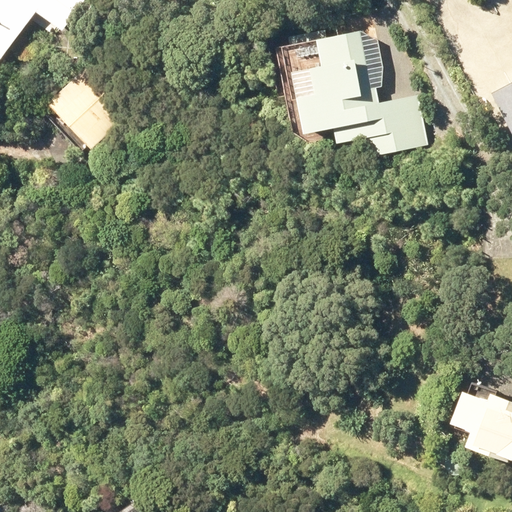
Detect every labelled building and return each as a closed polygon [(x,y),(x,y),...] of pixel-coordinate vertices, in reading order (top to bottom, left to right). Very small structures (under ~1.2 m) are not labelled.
[(0,0),(0,53),(31,12),(57,32),(72,13),(79,19),(92,3),(87,0),(0,0)] [(315,70),(283,77),(295,139),(327,132),(330,146),(356,141),(359,158),(425,145),(416,97),(374,105),(371,89),(379,88),(380,67),(375,43),(360,33),(310,44),(315,70)] [(42,105),(46,109),(40,115),(76,154),(82,148),(86,152),(125,115),(82,68),(42,105)] [(511,83),(487,96),(511,142),(511,83)] [(454,398),(442,429),(462,436),(456,451),(488,463),(489,459),(511,467),(511,416),(505,413),(507,409),(482,400),(479,407),(454,398)] [(145,511),(135,500),(120,511),(145,511)]
